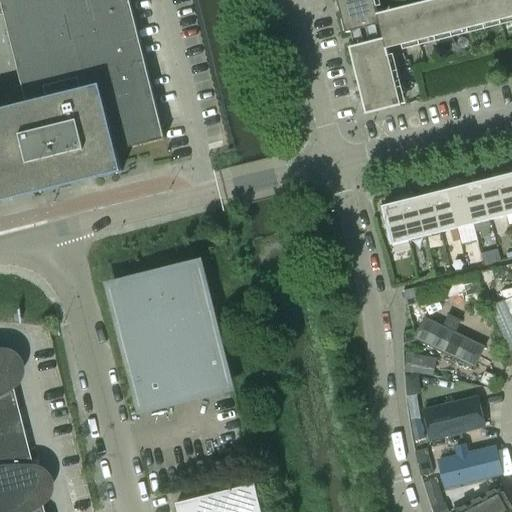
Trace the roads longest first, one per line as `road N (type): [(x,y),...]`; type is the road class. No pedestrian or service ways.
road 1 (unclassified): [(406,511),(335,162)]
road 2 (unclassified): [(129,511),(57,231)]
road 3 (unclassified): [(57,231),(335,162)]
road 4 (unclassified): [(335,162),(511,118)]
road 5 (unclassified): [(335,162),(292,0)]
